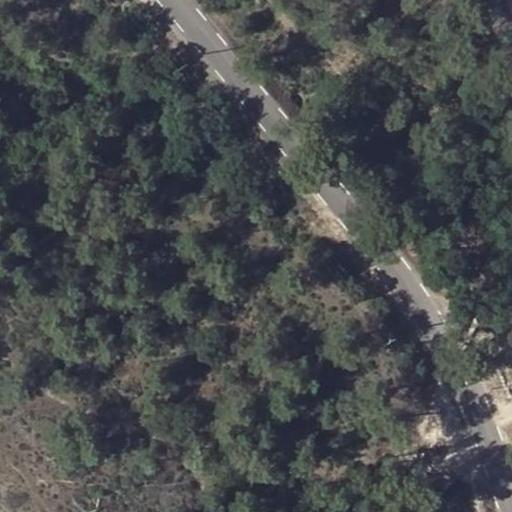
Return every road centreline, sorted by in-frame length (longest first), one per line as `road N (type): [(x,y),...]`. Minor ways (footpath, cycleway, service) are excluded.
road 1 (tertiary): [(511,500),(486,424),(444,349),(173,0)]
road 2 (track): [(511,408),(442,456),(407,511)]
